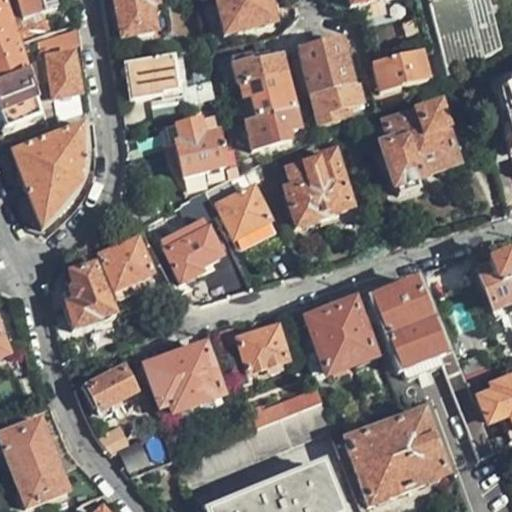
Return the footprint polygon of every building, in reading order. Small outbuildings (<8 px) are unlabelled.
[(18,0),(25,20),(55,10),(51,0),(18,0)] [(163,4),(161,0),(116,0),(123,34),(159,31),(156,8),(163,4)] [(272,26),(265,0),(227,0),(214,3),(223,40),(272,26)] [(345,0),(348,10),(388,0),(345,0)] [(426,0),(448,81),(460,75),(499,56),(494,30),(486,0),(426,0)] [(0,130),(2,135),(34,122),(0,16),(0,130)] [(77,31),(37,43),(45,100),(77,95),(74,77),(71,54),(58,56),(57,48),(74,44),(79,44),(77,31)] [(351,93),(338,43),(297,54),(308,96),(309,103),(351,93)] [(178,90),(173,55),(127,62),(132,98),(178,90)] [(419,56),(369,68),(377,98),(395,94),(397,90),(426,82),(419,56)] [(239,91),(284,80),(280,63),(268,65),(265,58),(256,60),(256,58),(248,59),(247,57),(228,61),(233,79),(235,92),(239,91)] [(257,123),(292,114),(284,80),(239,91),(242,103),(253,101),(257,123)] [(217,98),(215,85),(189,89),(191,102),(217,98)] [(358,108),(355,92),(351,93),(309,103),(318,130),(339,124),(338,122),(337,113),(358,108)] [(508,153),(511,151),(511,94),(494,103),(508,153)] [(91,126),(88,112),(62,123),(66,132),(12,155),(27,196),(40,230),(51,223),(62,212),(74,195),(80,180),(84,162),(84,150),(83,129),(91,126)] [(296,132),(292,114),(257,123),(245,126),(253,154),(296,132)] [(457,153),(450,131),(440,133),(434,115),(382,130),(386,148),(379,151),(391,193),(395,192),(396,198),(416,192),(415,186),(420,184),(420,181),(452,171),(448,157),(457,153)] [(234,164),(228,132),(213,134),(210,118),(176,125),(180,141),(186,140),(193,173),(234,164)] [(334,178),(335,175),(329,157),(308,163),(310,168),(284,176),(289,195),(285,196),(297,231),(318,224),(318,220),(345,212),(334,178)] [(271,163),(257,171),(268,197),(282,189),(271,163)] [(266,225),(250,190),(214,206),(234,250),(243,254),(257,247),(258,241),(255,232),(266,225)] [(219,223),(206,194),(178,208),(187,231),(159,245),(178,286),(197,277),(196,272),(217,262),(203,230),(219,223)] [(94,267),(106,296),(109,296),(113,301),(122,301),(135,296),(138,292),(137,284),(151,278),(137,243),(92,261),(94,267)] [(511,263),(507,266),(505,262),(490,267),(491,272),(477,277),(494,321),(511,315),(511,263)] [(103,300),(106,296),(94,267),(72,276),(81,304),(69,309),(76,331),(104,322),(103,319),(109,317),(103,300)] [(446,357),(419,286),(368,305),(395,376),(446,357)] [(297,328),(293,330),(304,361),(317,356),(326,379),(371,361),(351,308),(297,328)] [(228,346),(223,348),(237,392),(251,387),(248,377),(287,365),(277,332),(228,346)] [(218,401),(201,352),(145,370),(158,412),(169,410),(171,417),(218,401)] [(132,396),(122,373),(87,388),(97,412),(132,396)] [(511,384),(492,392),(494,397),(479,403),(488,426),(501,422),(511,418),(511,421),(511,384)] [(248,434),(321,406),(316,393),(260,414),(256,402),(253,402),(241,406),(248,434)] [(479,463),(494,459),(472,402),(458,407),(479,463)] [(248,434),(177,462),(191,488),(265,459),(308,442),(331,433),(321,406),(248,434)] [(72,510),(103,498),(68,454),(54,416),(0,438),(0,443),(26,511),(62,498),(72,510)] [(510,444),(511,443),(511,421),(511,418),(501,422),(510,444)] [(444,479),(421,420),(346,447),(368,507),(444,479)] [(111,452),(127,445),(121,430),(105,437),(111,452)] [(334,511),(320,473),(214,511),(334,511)]
